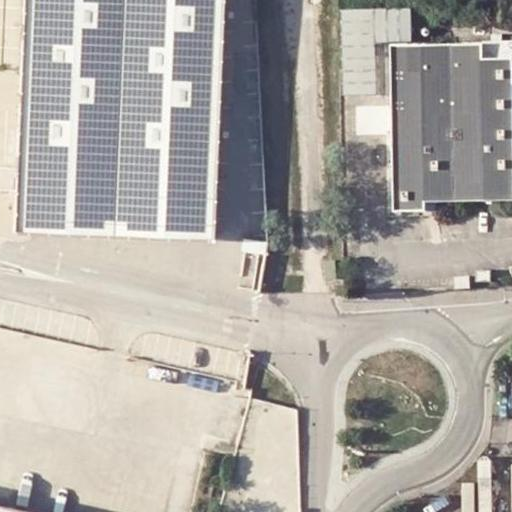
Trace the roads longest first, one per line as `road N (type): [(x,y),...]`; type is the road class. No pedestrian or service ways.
road 1 (unclassified): [(455,347),(443,333),(404,324),(374,327),(332,355),(321,378),(318,511)]
road 2 (unclassified): [(356,511),(461,438),(470,391),(455,347)]
